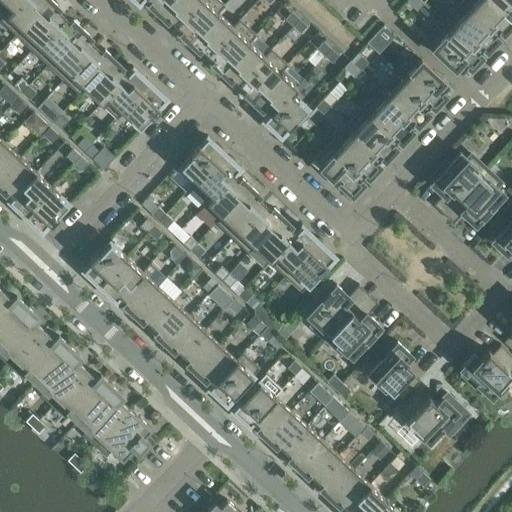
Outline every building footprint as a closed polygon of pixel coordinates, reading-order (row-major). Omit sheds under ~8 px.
[(0,18),(0,19),(0,20),(18,0),(0,0),(0,8),(5,13),(0,18)] [(18,0),(0,20),(16,34),(48,0),(18,0)] [(48,0),(16,34),(32,49),(64,15),(57,8),(59,6),(52,0),(48,0)] [(150,3),(158,11),(168,0),(138,0),(138,1),(138,2),(140,0),(150,0),(151,1),(150,3)] [(169,17),(176,24),(197,0),(168,0),(158,11),(167,19),(169,17)] [(181,32),(190,40),(224,4),(219,0),(197,0),(176,24),(183,31),(181,32)] [(411,0),(409,3),(417,10),(424,2),(421,0),(411,0)] [(511,18),(491,0),(461,0),(460,3),(497,38),(498,37),(495,35),(500,29),(503,31),(511,21),(511,18)] [(511,0),(491,0),(511,18),(511,17),(511,16),(511,0)] [(460,3),(443,20),(481,55),(479,52),(484,46),(487,49),(497,38),(460,3)] [(200,47),(207,53),(240,19),(239,18),(232,25),(218,11),(225,4),(224,4),(190,40),(198,49),(200,47)] [(285,18),(292,26),(299,18),(292,11),(285,18)] [(32,49),(48,64),(82,28),(73,19),(71,21),(64,15),(32,49)] [(299,18),(292,26),(300,33),(307,25),(299,18)] [(213,62),(221,70),(255,33),(240,19),(207,53),(214,60),(213,62)] [(443,20),(426,38),(461,71),(468,64),(470,66),(481,55),(443,20)] [(48,64),(63,79),(96,44),(89,37),(90,36),(82,28),(48,64)] [(232,76),(239,83),(271,48),(271,47),(264,54),(250,41),(256,34),(255,33),(221,70),(230,78),(232,76)] [(370,45),(377,52),(385,44),(377,37),(370,45)] [(316,48),(324,55),(331,48),(323,40),(316,48)] [(63,79),(79,93),(113,57),(104,49),(103,51),(96,44),(63,79)] [(244,91),(253,99),(287,63),(271,48),(239,83),(246,90),(244,91)] [(331,48),(324,55),(332,62),(338,55),(331,48)] [(354,62),(361,69),(368,61),(361,55),(354,62)] [(100,102),(134,67),(133,66),(127,73),(120,67),(122,65),(113,57),(79,93),(80,94),(86,87),(101,101),(100,102)] [(397,69),(397,70),(434,105),(445,94),(442,91),(449,84),(421,58),(404,75),(397,69)] [(361,69),(354,62),(346,70),(354,77),(361,69)] [(263,119),(264,119),(296,85),(281,71),(288,63),(287,63),(253,99),(261,108),(263,106),(270,112),(263,119)] [(100,102),(116,117),(149,82),(134,67),(100,102)] [(397,70),(380,87),(418,122),(428,111),(426,109),(431,103),(434,105),(397,70)] [(14,85),(21,92),(28,84),(21,77),(14,85)] [(116,117),(117,118),(123,111),(139,125),(150,114),(152,115),(160,106),(158,105),(166,97),(149,82),(116,117)] [(28,84),(21,92),(29,99),(36,92),(28,84)] [(5,85),(0,89),(0,92),(11,103),(17,96),(5,85)] [(296,85),(264,119),(280,135),(307,106),(291,91),(297,85),(296,85)] [(380,87),(364,105),(401,140),(412,129),(409,126),(415,120),(417,123),(418,122),(380,87)] [(329,91),(322,99),(330,106),(337,98),(329,91)] [(18,97),(10,106),(17,113),(26,104),(18,97)] [(330,106),(322,99),(315,106),(323,113),(330,106)] [(364,105),(348,122),(385,157),(395,146),(393,144),(398,138),(401,140),(364,105)] [(45,114),(53,121),(60,114),(52,107),(45,114)] [(60,114),(53,121),(60,128),(67,121),(60,114)] [(299,124),(306,131),(313,123),(306,116),(299,124)] [(41,119),(33,128),(39,134),(47,125),(41,119)] [(332,139),(331,140),(369,175),(379,164),(376,161),(382,156),(384,158),(385,157),(348,122),(347,123),(354,129),(339,146),(332,139)] [(49,126),(42,134),(51,142),(58,134),(49,126)] [(77,144),(84,151),(91,143),(84,136),(77,144)] [(189,186),(190,187),(223,151),(207,136),(199,144),(198,142),(190,151),(191,152),(180,164),(196,179),(189,186)] [(369,175),(331,140),(314,158),(331,174),(330,175),(338,183),(340,182),(352,193),(363,181),(360,179),(365,173),(368,176),(369,175)] [(0,177),(20,156),(4,142),(0,146),(0,177)] [(91,143),(84,151),(92,158),(99,151),(91,143)] [(66,156),(73,163),(80,155),(73,148),(66,156)] [(223,151),(190,187),(206,201),(239,166),(223,151)] [(433,204),(443,213),(485,167),(471,154),(467,158),(460,151),(447,165),(444,162),(433,174),(435,177),(432,181),(444,192),(433,204)] [(80,155),(73,163),(81,170),(88,162),(80,155)] [(8,199),(9,200),(36,171),(20,156),(0,177),(0,186),(4,191),(6,189),(12,195),(8,199)] [(239,166),(206,201),(207,202),(208,201),(222,214),(216,221),(216,222),(250,185),(242,177),(240,179),(234,173),(240,166),(239,166)] [(485,167),(443,213),(453,222),(463,211),(475,222),(479,218),(482,220),(494,208),(491,205),(503,192),(495,185),(499,181),(486,168),(485,167)] [(9,200),(25,214),(52,186),(36,171),(9,200)] [(250,185),(216,222),(232,237),(264,202),(257,195),(259,194),(250,185)] [(52,186),(25,214),(41,230),(49,222),(50,223),(58,214),(57,213),(68,201),(52,186)] [(264,202),(232,237),(248,252),(282,215),(273,207),(272,209),(264,202)] [(151,213),(158,220),(165,213),(158,206),(151,213)] [(165,213),(158,220),(166,228),(173,220),(165,213)] [(282,215),(248,252),(255,245),(269,259),(268,260),(269,260),(302,225),(302,224),(295,231),(289,225),(291,223),(282,215)] [(511,217),(508,222),(505,219),(494,231),(496,234),(493,238),(506,251),(511,245),(511,217)] [(140,225),(148,232),(154,225),(147,218),(140,225)] [(154,225),(148,232),(155,239),(162,232),(154,225)] [(302,225),(269,260),(285,275),(318,240),(302,225)] [(182,243),(190,250),(197,242),(189,235),(182,243)] [(83,268),(99,284),(126,255),(109,240),(98,252),(97,250),(89,259),(90,260),(83,268)] [(318,240),(285,275),(301,290),(319,272),(320,273),(328,264),(327,263),(335,255),(318,240)] [(197,242),(190,250),(198,257),(205,250),(197,242)] [(175,244),(170,250),(170,257),(176,263),(185,253),(175,244)] [(99,284),(115,299),(142,270),(126,255),(99,284)] [(191,260),(186,265),(186,271),(192,276),(199,268),(191,260)] [(214,272),(222,279),(229,272),(221,265),(214,272)] [(124,303),(133,311),(158,285),(142,270),(115,299),(116,299),(120,295),(126,301),(124,303)] [(229,272),(222,279),(229,286),(236,279),(229,272)] [(211,278),(203,287),(209,293),(218,284),(211,278)] [(209,293),(208,294),(223,309),(228,304),(233,299),(218,284),(209,293)] [(325,338),(326,338),(368,293),(358,284),(348,295),(336,284),(332,288),(329,285),(317,298),(320,300),(308,314),(315,321),(312,325),(325,337),(325,338)] [(143,317),(150,324),(173,300),(158,285),(133,311),(142,319),(143,317)] [(238,294),(245,301),(252,294),(244,287),(238,294)] [(0,334),(27,306),(16,296),(13,299),(2,290),(0,292),(0,334)] [(368,293),(326,338),(326,339),(340,351),(344,347),(351,354),(364,341),(367,344),(378,331),(375,328),(379,324),(367,313),(378,302),(368,293)] [(233,299),(228,304),(236,312),(241,306),(233,299)] [(156,332),(165,340),(189,314),(173,300),(150,324),(158,331),(156,332)] [(10,364),(11,365),(44,329),(34,319),(37,316),(27,306),(0,334),(0,345),(5,350),(0,355),(10,364)] [(503,341),(511,348),(511,312),(511,314),(511,324),(508,328),(511,331),(503,341)] [(175,347),(182,353),(205,329),(189,314),(165,340),(173,348),(175,347)] [(289,317),(275,332),(284,340),(298,325),(289,317)] [(266,325),(267,326),(274,333),(281,325),(273,318),(266,325)] [(274,333),(267,326),(260,333),(267,341),(274,333)] [(26,370),(37,380),(69,345),(58,335),(55,339),(44,329),(11,365),(11,366),(11,365),(21,375),(26,370)] [(187,362),(196,370),(220,344),(205,329),(182,353),(189,360),(187,362)] [(410,371),(414,368),(405,359),(410,353),(397,341),(393,345),(390,342),(378,354),(381,357),(369,370),(391,391),(392,391),(401,399),(419,380),(410,371)] [(209,387),(210,387),(243,352),(242,351),(236,358),(220,344),(196,370),(205,378),(206,376),(213,382),(209,387)] [(511,371),(511,370),(511,354),(500,344),(492,353),(488,350),(480,359),(474,353),(461,367),(465,370),(463,373),(475,385),(478,382),(491,394),(511,372),(511,371)] [(52,404),(53,404),(87,368),(76,358),(79,355),(69,345),(37,380),(47,389),(42,394),(52,404)] [(243,352),(210,387),(226,402),(259,367),(243,352)] [(294,359),(287,367),(295,374),(302,366),(294,359)] [(295,374),(293,375),(299,380),(305,379),(310,374),(302,366),(295,374)] [(68,409),(79,419),(111,384),(100,375),(97,378),(87,368),(53,404),(53,405),(63,414),(68,409)] [(333,373),(326,381),(335,389),(342,382),(333,373)] [(232,408),(248,423),(275,395),(259,379),(232,408)] [(317,381),(309,390),(315,396),(324,387),(317,381)] [(342,382),(335,389),(344,397),(351,390),(342,382)] [(94,443),(95,444),(129,408),(118,398),(121,394),(111,384),(79,419),(89,429),(84,434),(94,443)] [(416,389),(397,409),(407,418),(406,418),(428,439),(441,426),(447,432),(460,419),(462,421),(469,413),(447,393),(437,403),(428,394),(425,398),(416,389)] [(258,427),(267,436),(291,409),(275,395),(248,423),(249,424),(253,420),(259,426),(258,427)] [(150,428),(129,408),(95,444),(96,444),(106,453),(111,448),(122,458),(133,446),(138,450),(147,440),(143,436),(150,428)] [(277,442),(284,449),(307,424),(291,409),(267,436),(275,444),(277,442)] [(349,411),(339,421),(346,428),(356,417),(349,411)] [(27,420),(32,426),(38,420),(32,415),(27,420)] [(38,420),(32,426),(38,432),(44,426),(38,420)] [(289,457),(298,465),(322,439),(307,424),(284,449),(291,455),(289,457)] [(322,439),(298,465),(307,473),(308,471),(315,478),(338,454),(322,439)] [(380,440),(370,451),(379,459),(389,449),(380,440)] [(69,460),(74,465),(80,459),(74,454),(69,460)] [(321,487),(329,495),(354,468),(338,454),(315,478),(322,485),(321,487)] [(80,459),(74,465),(80,471),(86,465),(80,459)] [(389,462),(380,472),(383,475),(394,472),(397,469),(389,462)] [(342,511),(343,511),(370,483),(354,468),(329,495),(338,503),(340,501),(346,507),(342,511)] [(422,471),(415,478),(423,485),(430,478),(422,471)] [(343,511),(372,511),(386,498),(370,483),(343,511)] [(400,511),(386,498),(372,511),(400,511)] [(240,511),(226,499),(219,507),(214,503),(205,511),(240,511)]
